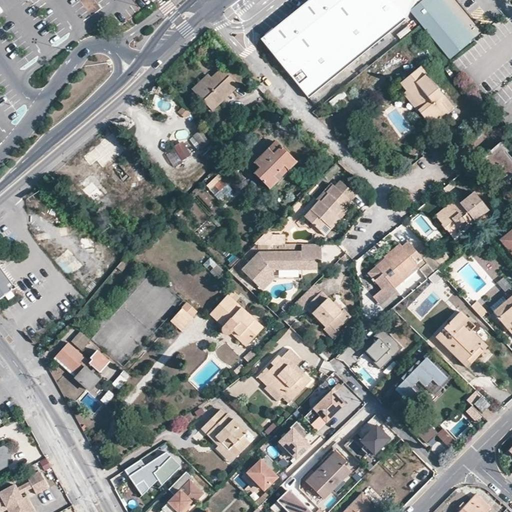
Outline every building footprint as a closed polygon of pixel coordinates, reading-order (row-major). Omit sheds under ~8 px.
[(308,0),(268,32),(261,38),(291,77),(346,33),(385,0),(308,0)] [(291,77),(305,93),(395,20),(390,14),(396,9),(393,6),(398,1),(400,2),(401,0),(385,0),(346,33),(291,77)] [(405,9),(408,7),(449,57),(481,32),(454,0),(401,0),(400,2),(405,9)] [(390,14),(395,20),(407,10),(405,9),(400,2),(398,1),(393,6),(396,9),(390,14)] [(400,83),(407,91),(420,108),(417,111),(424,119),(430,127),(448,112),(438,99),(442,96),(419,67),(400,83)] [(196,93),(211,110),(227,95),(237,86),(221,68),(211,78),(196,93)] [(211,78),(207,74),(191,89),(196,93),(211,78)] [(407,91),(403,94),(417,111),(420,108),(407,91)] [(156,95),(150,107),(171,117),(177,104),(156,95)] [(442,96),(438,99),(448,112),(453,107),(443,95),(442,96)] [(197,132),(185,144),(191,150),(193,149),(196,152),(206,141),(197,132)] [(267,148),(272,154),(280,146),(275,140),(267,148)] [(181,141),(173,148),(183,162),(192,155),(181,141)] [(488,153),(481,159),(502,184),(511,174),(511,161),(497,144),(488,153)] [(254,173),(269,189),(296,162),(280,146),(272,154),(267,148),(261,154),(253,162),(259,168),(254,173)] [(90,165),(103,156),(96,147),(83,156),(90,165)] [(83,187),(88,193),(98,184),(93,178),(83,187)] [(225,182),(222,179),(215,186),(218,189),(225,182)] [(339,218),(336,215),(344,206),(346,208),(351,202),(349,200),(352,197),(355,194),(340,181),(334,187),(333,186),(318,201),(304,217),(318,230),(325,223),(330,229),(339,218)] [(333,186),(330,183),(315,199),(318,201),(333,186)] [(220,199),(233,191),(229,185),(216,193),(220,199)] [(459,202),(456,199),(435,216),(448,232),(463,220),(466,224),(467,225),(472,220),(474,222),(487,210),(472,192),(464,199),(459,202)] [(346,208),(344,206),(336,215),(339,218),(347,210),(346,208)] [(448,232),(451,236),(466,224),(463,220),(448,232)] [(330,229),(325,223),(318,230),(324,235),(330,229)] [(511,229),(500,240),(511,255),(511,229)] [(266,231),(254,244),(284,244),(284,236),(272,236),(266,231)] [(316,269),(316,259),(321,259),(321,249),(321,243),(301,243),(301,252),(259,253),(241,270),(256,285),(272,269),(316,269)] [(406,246),(402,249),(386,262),(384,259),(375,266),(381,274),(374,280),(383,292),(391,285),(393,288),(403,280),(399,276),(414,263),(415,265),(421,261),(422,260),(419,256),(409,244),(406,246)] [(402,249),(398,244),(382,257),(384,259),(386,262),(402,249)] [(441,267),(427,249),(419,256),(422,260),(421,261),(432,275),(437,271),(441,268),(441,267)] [(415,265),(414,263),(399,276),(403,280),(418,268),(415,265)] [(381,274),(375,266),(368,273),(374,280),(381,274)] [(0,298),(15,287),(0,267),(0,298)] [(262,291),(274,279),(272,269),(256,285),(262,291)] [(380,306),(398,291),(395,288),(394,287),(393,288),(391,285),(383,292),(381,290),(373,297),(373,298),(380,306)] [(320,292),(305,307),(325,328),(329,324),(336,331),(350,317),(342,309),(340,311),(331,303),(326,298),(320,292)] [(511,296),(493,313),(498,319),(511,308),(509,306),(511,303),(511,296)] [(230,334),(231,332),(234,330),(248,342),(261,328),(228,297),(211,314),(224,326),(223,329),(223,331),(224,332),(225,334),(228,334),(230,334)] [(285,312),(294,304),(290,300),(281,308),(285,312)] [(334,301),(331,303),(340,311),(342,309),(334,301)] [(507,329),(509,327),(511,330),(511,303),(509,306),(511,308),(498,319),(507,329)] [(170,321),(181,331),(192,319),(181,309),(170,321)] [(469,331),(468,332),(461,326),(466,320),(458,313),(435,337),(462,364),(481,343),(469,331)] [(401,349),(381,328),(374,335),(379,340),(361,359),(375,374),(401,349)] [(234,330),(231,332),(245,346),(248,342),(234,330)] [(91,341),(80,331),(71,342),(82,351),(91,341)] [(91,362),(67,342),(55,357),(68,368),(70,365),(80,373),(78,376),(76,378),(90,389),(99,378),(91,372),(95,368),(100,372),(101,371),(103,373),(109,367),(106,365),(110,361),(97,350),(90,358),(92,360),(91,362)] [(462,364),(465,367),(485,347),(481,343),(462,364)] [(268,371),(264,375),(271,382),(268,385),(281,398),(283,396),(289,401),(310,380),(304,373),(300,377),(292,370),(296,366),(301,361),(290,349),(281,358),(278,356),(270,363),(273,367),(268,371)] [(438,386),(446,378),(426,357),(418,365),(416,363),(400,379),(403,381),(395,389),(416,409),(424,400),(410,387),(417,380),(424,387),(431,379),(438,386)] [(70,365),(68,368),(78,376),(80,373),(70,365)] [(234,372),(237,375),(243,368),(240,365),(234,372)] [(300,377),(304,373),(296,366),(292,370),(300,377)] [(266,387),(264,389),(277,402),(281,398),(268,385),(271,382),(264,375),(268,371),(265,369),(256,377),(266,387)] [(125,371),(123,370),(119,374),(122,376),(127,381),(131,376),(125,371)] [(341,387),(330,376),(325,380),(322,384),(329,392),(332,395),(341,387)] [(431,379),(424,387),(431,393),(438,386),(431,379)] [(329,392),(316,405),(324,412),(323,414),(329,420),(343,406),(332,395),(329,392)] [(472,407),(472,406),(474,403),(477,401),(471,395),(466,401),(472,407)] [(477,401),(474,403),(482,412),(488,406),(479,398),(477,401)] [(316,405),(312,409),(325,423),(329,420),(323,414),(324,412),(316,405)] [(242,437),(246,433),(227,414),(226,416),(221,411),(202,429),(208,435),(211,433),(234,458),(248,444),(242,437)] [(308,435),(296,422),(290,428),(293,430),(278,444),(295,462),(310,448),(302,439),(308,435)] [(390,441),(376,426),(358,443),(373,458),(390,441)] [(218,446),(216,448),(229,462),(234,458),(211,433),(208,435),(218,446)] [(248,444),(252,440),(246,433),(242,437),(248,444)] [(0,470),(9,465),(8,446),(1,450),(0,448),(0,470)] [(306,482),(324,499),(349,473),(342,466),(345,463),(335,453),(306,482)] [(165,480),(179,467),(167,454),(145,467),(141,460),(124,470),(134,486),(142,482),(147,489),(156,480),(161,476),(165,480)] [(247,474),(258,485),(264,492),(278,478),(276,476),(280,471),(266,456),(247,474)] [(49,490),(39,472),(27,479),(37,496),(49,490)] [(204,494),(191,482),(194,479),(187,472),(169,490),(175,496),(162,509),(164,511),(186,511),(189,509),(187,507),(190,505),(191,507),(204,494)] [(161,485),(165,480),(161,476),(156,480),(161,485)] [(147,489),(142,482),(134,486),(140,496),(147,489)] [(22,499),(14,485),(0,492),(0,509),(5,507),(7,510),(7,511),(35,511),(27,496),(23,498),(22,499)] [(258,485),(246,497),(257,508),(269,496),(264,492),(258,485)] [(313,511),(310,511),(289,490),(277,502),(286,511),(327,511),(320,505),(313,511)] [(475,494),(465,505),(461,509),(458,511),(485,511),(490,507),(475,494)] [(368,511),(373,507),(361,495),(344,511),(368,511)]
